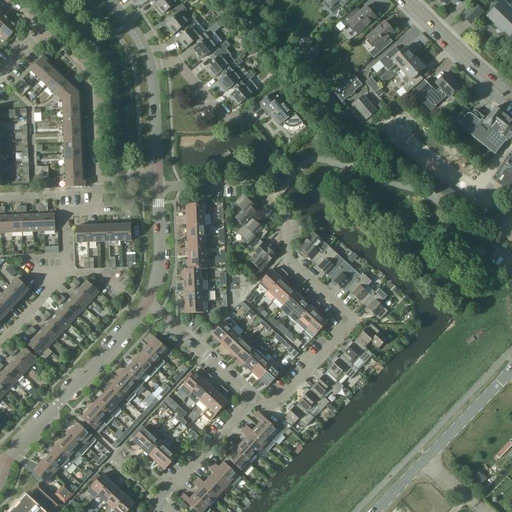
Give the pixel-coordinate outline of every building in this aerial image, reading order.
[(159,0),(155,4),(163,14),(178,1),(176,0),(159,0)] [(324,0),(335,12),(349,0),(324,0)] [(183,26),(189,21),(181,12),(185,8),(183,5),(182,3),(172,11),(176,16),(166,24),(174,34),(183,26)] [(470,23),(482,12),(474,3),(462,15),(470,23)] [(511,36),(511,15),(511,16),(499,3),(487,16),(497,26),(498,25),(504,31),(505,30),(511,36)] [(358,33),(375,17),(366,7),(358,14),(354,9),(340,22),(345,27),(349,24),(358,33)] [(0,30),(10,20),(1,12),(0,13),(0,30)] [(205,32),(198,24),(193,17),(189,21),(183,26),(187,30),(178,38),(186,48),(200,36),(201,35),(205,32)] [(0,30),(0,33),(7,40),(18,28),(10,20),(0,30)] [(211,27),(205,32),(201,35),(200,36),(204,41),(194,49),(202,58),(223,41),(215,31),(221,27),(217,22),(211,27)] [(386,39),(394,33),(384,22),(366,37),(375,47),(369,53),(373,58),(390,44),(386,39)] [(295,42),(302,50),(311,42),(303,33),(295,42)] [(234,61),(230,56),(231,55),(225,48),(230,45),(226,40),(218,47),(220,49),(213,55),(217,59),(207,67),(215,77),(225,69),(230,64),(234,61)] [(388,70),(392,67),(396,64),(401,69),(415,57),(406,47),(400,52),(395,47),(379,60),(388,70)] [(41,58),(30,70),(62,100),(66,187),(82,187),(82,188),(85,188),(85,181),(82,181),(79,92),(46,63),(48,60),(42,55),(40,57),(41,58)] [(240,57),(235,61),(234,61),(230,64),(225,69),(228,73),(219,81),(227,91),(236,83),(241,78),(248,73),(248,72),(244,68),(243,70),(239,65),(243,62),(240,57)] [(415,57),(401,69),(406,75),(402,79),(406,84),(402,87),(407,92),(423,79),(418,73),(425,68),(415,57)] [(251,70),(248,72),(248,73),(241,78),(236,83),(240,87),(230,95),(238,105),(258,88),(250,79),(255,75),(251,70)] [(450,97),(460,88),(446,73),(436,83),(440,88),(436,92),(424,81),(409,95),(427,114),(447,94),(450,97)] [(257,74),(252,78),(259,86),(264,82),(257,74)] [(341,101),(360,85),(352,75),(333,91),(341,101)] [(376,91),(382,86),(372,75),(367,80),(376,91)] [(22,79),(15,87),(23,95),(31,86),(22,79)] [(284,103),(277,95),(274,98),(271,94),(260,103),(280,126),(285,121),(287,123),(291,124),(294,124),(298,123),(302,120),(295,112),(293,113),(292,112),(284,103)] [(366,119),(376,110),(363,96),(354,105),(366,119)] [(388,109),(382,102),(378,105),(384,113),(388,109)] [(469,135),(494,154),(505,141),(507,142),(511,136),(511,124),(510,123),(511,121),(508,118),(509,117),(495,107),(487,118),(486,117),(485,119),(474,111),(472,114),(471,113),(467,114),(461,121),(462,125),(463,125),(461,127),(470,134),(469,135)] [(511,155),(510,158),(507,156),(495,175),(500,178),(498,182),(511,192),(511,155)] [(48,167),(37,167),(37,178),(49,178),(48,167)] [(474,217),(479,211),(443,184),(438,191),(474,217)] [(242,195),(235,203),(242,210),(235,218),(244,225),(251,217),(252,218),(259,210),(256,207),(258,204),(254,201),(252,203),(242,195)] [(484,226),(502,209),(497,203),(478,221),(484,226)] [(211,204),(186,205),(186,215),(204,215),(204,208),(211,208),(211,204)] [(43,215),(44,231),(55,231),(54,214),(43,215)] [(33,232),(33,215),(22,216),(23,232),(33,232)] [(44,231),(43,215),(33,215),(33,232),(44,231)] [(186,226),(204,225),(204,215),(186,215),(186,226)] [(12,232),(11,216),(0,217),(1,233),(12,232)] [(23,232),(22,216),(11,216),(12,232),(23,232)] [(251,217),(244,225),(237,233),(244,240),(251,247),(252,248),(259,240),(260,240),(268,232),(264,229),(267,227),(263,223),(261,226),(252,218),(251,217)] [(131,224),(130,224),(119,225),(120,241),(132,241),(131,224)] [(109,242),(109,225),(98,226),(98,242),(109,242)] [(120,241),(119,225),(109,225),(109,242),(120,241)] [(187,237),(205,236),(204,225),(186,226),(187,237)] [(88,242),(87,226),(76,226),(77,243),(88,242)] [(98,242),(98,226),(87,226),(88,242),(98,242)] [(314,233),(299,249),(302,252),(300,254),(303,257),(305,255),(315,263),(322,255),(322,254),(315,249),(323,240),(314,233)] [(187,248),(205,247),(205,236),(187,237),(187,248)] [(244,240),(241,243),(248,250),(251,247),(244,240)] [(259,240),(252,248),(260,255),(253,263),(261,270),(276,254),(272,252),(275,249),(271,246),(269,248),(260,240),(259,240)] [(188,258),(206,258),(205,247),(187,248),(188,258)] [(322,255),(315,263),(318,266),(316,269),(319,272),(321,269),(330,278),(338,269),(331,263),(338,255),(329,247),(322,254),(322,255)] [(482,247),(478,253),(483,256),(487,250),(482,247)] [(136,251),(129,251),(129,260),(137,260),(136,251)] [(188,270),(202,269),(206,269),(206,258),(188,258),(188,269),(188,270)] [(354,284),(353,283),(346,277),(353,269),(344,261),(338,269),(330,278),(334,281),(331,283),(335,286),(337,284),(347,293),(349,290),(348,290),(354,284)] [(206,269),(202,269),(188,270),(188,269),(184,270),(184,280),(202,280),(207,279),(206,269)] [(271,270),(259,283),(267,291),(279,277),(271,270)] [(348,290),(349,290),(351,293),(349,295),(353,298),(354,296),(364,304),(372,296),(371,295),(364,289),(372,282),(363,273),(353,283),(354,284),(348,290)] [(279,277),(267,291),(275,298),(287,285),(279,277)] [(29,289),(17,278),(10,286),(22,297),(29,289)] [(184,291),(203,291),(202,280),(184,280),(184,291)] [(99,292),(93,286),(87,281),(80,289),(92,300),(99,292)] [(283,305),(295,292),(287,285),(275,298),(283,305)] [(22,297),(10,286),(2,294),(14,305),(22,297)] [(372,296),(364,304),(367,307),(365,309),(368,313),(370,311),(380,320),(388,311),(380,304),(387,296),(378,288),(371,295),(372,296)] [(92,300),(80,289),(72,297),(84,308),(92,300)] [(210,290),(203,291),(184,291),(185,302),(203,302),(203,301),(211,301),(210,290)] [(102,291),(97,296),(106,306),(111,301),(102,291)] [(291,313),(303,299),(295,292),(283,305),(291,313)] [(14,305),(2,294),(0,296),(0,306),(7,313),(14,305)] [(84,308),(72,297),(65,305),(77,316),(84,308)] [(299,320),(311,306),(303,299),(291,313),(299,320)] [(203,302),(185,302),(185,313),(204,313),(203,302)] [(240,305),(243,308),(247,312),(250,309),(242,302),(240,305)] [(77,316),(65,305),(58,313),(70,324),(77,316)] [(297,324),(304,330),(319,314),(311,306),(299,320),(300,321),(297,324)] [(70,324),(58,313),(50,321),(62,332),(70,324)] [(313,338),(333,316),(330,313),(324,319),(319,314),(304,330),(313,338)] [(228,317),(212,335),(220,342),(232,329),(236,325),(228,317)] [(62,332),(50,321),(43,329),(55,340),(62,332)] [(365,330),(356,340),(364,347),(365,347),(371,340),(379,347),(387,339),(371,324),(368,327),(366,325),(363,328),(365,330)] [(55,340),(43,329),(36,337),(47,348),(55,340)] [(228,349),(240,336),(232,329),(220,342),(228,349)] [(287,334),(299,345),(302,342),(290,331),(287,334)] [(240,336),(228,349),(236,357),(248,343),(240,336)] [(47,348),(36,337),(28,345),(40,356),(47,348)] [(173,354),(155,338),(148,346),(162,358),(165,354),(169,358),(173,354)] [(244,364),(260,345),(253,339),(248,344),(248,343),(236,357),(244,364)] [(350,346),(341,356),(350,363),(356,356),(364,363),(373,354),(365,347),(364,347),(356,340),(353,343),(351,341),(348,344),(350,346)] [(260,345),(244,364),(252,371),(264,358),(265,359),(270,354),(260,345)] [(141,354),(158,370),(165,362),(161,359),(162,358),(148,346),(141,354)] [(294,357),(298,353),(290,346),(286,350),(294,357)] [(18,356),(29,367),(37,359),(25,348),(18,356)] [(158,370),(141,354),(133,361),(147,374),(151,377),(158,370)] [(29,367),(18,356),(10,364),(22,375),(29,367)] [(336,362),(327,372),(335,379),(339,382),(346,375),(350,379),(358,370),(350,363),(341,356),(339,358),(336,356),(333,360),(336,362)] [(268,362),(265,359),(264,358),(252,371),(260,378),(275,362),(271,358),(268,362)] [(126,369),(139,382),(143,385),(145,382),(142,379),(147,374),(133,361),(126,369)] [(268,386),(280,373),(275,369),(279,365),(275,362),(260,378),(268,386)] [(22,375),(10,364),(3,372),(15,383),(22,375)] [(183,364),(175,372),(178,374),(182,370),(185,373),(188,369),(183,364)] [(119,377),(127,384),(132,390),(135,393),(143,385),(139,382),(126,369),(119,377)] [(191,393),(199,384),(208,374),(205,371),(200,377),(195,372),(193,375),(186,383),(180,389),(188,397),(191,393)] [(15,383),(3,372),(0,375),(0,383),(8,391),(15,383)] [(315,384),(313,387),(321,395),(322,395),(325,398),(332,391),(336,395),(344,387),(341,384),(339,382),(335,379),(327,372),(324,374),(322,372),(319,376),(321,378),(315,384)] [(191,373),(183,381),(186,383),(193,375),(191,373)] [(208,374),(199,384),(191,393),(199,400),(212,387),(207,383),(212,377),(208,374)] [(132,390),(127,384),(119,377),(111,385),(124,398),(129,402),(136,394),(135,393),(132,390)] [(161,387),(167,392),(171,388),(165,383),(161,387)] [(117,405),(124,398),(111,385),(104,393),(117,405)] [(212,387),(199,400),(207,407),(225,389),(222,386),(217,391),(212,387)] [(167,392),(161,387),(157,391),(163,396),(167,392)] [(307,394),(298,403),(306,411),(307,410),(313,404),(321,411),(329,402),(325,398),(322,395),(321,395),(313,387),(310,390),(308,388),(304,392),(307,394)] [(216,415),(228,402),(223,397),(228,392),(225,389),(207,407),(216,415)] [(121,409),(117,405),(104,393),(96,401),(114,417),(121,409)] [(114,417),(96,401),(89,409),(107,425),(114,417)] [(292,410),(283,419),(284,421),(291,426),(292,427),(299,419),(307,426),(315,418),(307,410),(306,411),(298,403),(295,406),(293,404),(290,408),(292,410)] [(329,404),(326,407),(332,412),(334,408),(329,404)] [(179,406),(174,411),(178,414),(182,410),(179,406)] [(82,417),(99,433),(107,425),(89,409),(82,417)] [(259,412),(256,415),(262,421),(257,426),(275,443),(283,435),(285,433),(288,436),(291,432),(288,429),(282,423),(280,422),(276,428),(259,412)] [(284,421),(282,423),(288,429),(291,426),(284,421)] [(141,448),(158,429),(149,422),(144,427),(135,437),(133,440),(141,448)] [(92,435),(79,423),(71,431),(89,448),(97,440),(92,435)] [(141,425),(132,435),(135,437),(144,427),(141,425)] [(247,425),(244,428),(263,446),(268,451),(275,443),(257,426),(253,431),(247,425)] [(244,428),(242,431),(248,437),(243,442),(256,454),(263,446),(244,428)] [(158,429),(141,448),(149,455),(165,438),(166,437),(158,429)] [(89,448),(71,431),(64,439),(81,455),(89,448)] [(112,445),(115,448),(123,440),(120,437),(112,445)] [(157,462),(173,445),(165,438),(149,455),(157,462)] [(81,455),(64,439),(57,447),(74,463),(81,455)] [(232,441),(229,444),(248,462),(249,462),(256,454),(243,442),(238,447),(232,441)] [(165,470),(177,456),(180,458),(184,454),(174,444),(173,445),(157,462),(165,470)] [(229,444),(227,447),(233,453),(228,458),(241,470),(245,474),(252,465),(249,462),(248,462),(229,444)] [(49,455),(62,467),(66,471),(74,463),(57,447),(49,455)] [(62,467),(49,455),(42,463),(55,475),(62,467)] [(211,464),(230,482),(237,474),(224,462),(219,467),(213,462),(211,464)] [(55,475),(42,463),(34,471),(48,484),(55,475)] [(230,482),(211,464),(208,467),(214,473),(210,478),(223,490),(230,482)] [(98,495),(111,482),(102,474),(90,488),(98,495)] [(223,490),(210,478),(205,483),(198,478),(196,481),(215,498),(223,490)] [(215,498),(196,481),(193,483),(199,489),(195,494),(208,506),(215,498)] [(106,503),(118,489),(111,482),(98,495),(106,503)] [(44,511),(32,501),(40,493),(53,505),(48,510),(49,511),(56,511),(63,505),(39,483),(27,496),(26,495),(10,511),(44,511)] [(74,493),(64,484),(56,494),(65,503),(74,493)] [(114,510),(126,497),(118,489),(106,503),(114,510)] [(181,497),(184,499),(197,511),(207,511),(211,509),(208,506),(195,494),(190,499),(184,493),(181,497)] [(127,511),(134,504),(126,497),(114,510),(112,511),(127,511)] [(180,507),(184,511),(189,506),(184,502),(180,507)]
